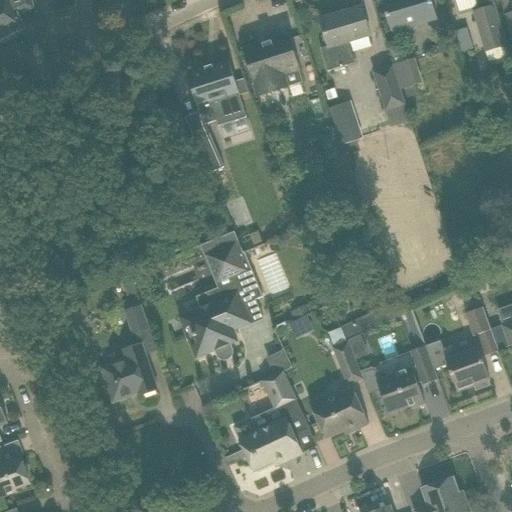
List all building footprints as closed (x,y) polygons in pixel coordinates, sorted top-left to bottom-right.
[(19,15),(34,7),(32,0),(0,0),(0,40),(25,29),(19,15)] [(417,26),(438,20),(431,0),(383,0),(382,0),(392,34),(401,31),(402,35),(419,30),(417,26)] [(473,0),(476,9),(471,11),(484,53),(507,46),(493,0),(473,0)] [(329,47),(321,50),(328,71),(354,63),(348,44),(371,36),(361,6),(320,20),(329,47)] [(454,32),(461,52),(474,48),(467,28),(454,32)] [(244,53),(259,98),(303,84),(288,38),(244,53)] [(395,39),(386,42),(391,58),(401,55),(395,39)] [(246,117),(238,93),(239,93),(229,61),(187,75),(197,107),(203,125),(217,121),(218,126),(246,117)] [(393,65),(401,89),(414,85),(407,61),(393,65)] [(371,71),(384,112),(405,105),(392,65),(371,71)] [(511,72),(503,78),(507,86),(509,85),(511,89),(511,72)] [(487,99),(486,98),(497,94),(491,78),(470,84),(479,111),(491,108),(488,99),(487,99)] [(320,140),(327,159),(342,154),(332,127),(324,130),(326,138),(320,140)] [(224,167),(210,134),(195,140),(209,174),(224,167)] [(350,176),(341,179),(343,187),(353,183),(350,176)] [(273,229),(289,223),(271,178),(255,184),(273,229)] [(425,222),(425,245),(446,245),(446,222),(425,222)] [(1,229),(0,228),(0,250),(8,248),(4,227),(1,229)] [(231,344),(238,341),(233,331),(251,323),(244,305),(262,297),(243,252),(242,252),(234,232),(200,246),(217,288),(195,297),(198,306),(178,315),(196,359),(214,351),(216,356),(217,356),(218,358),(222,360),(223,358),(230,355),(232,356),(233,352),(232,349),(233,349),(231,344)] [(123,282),(127,297),(136,294),(132,279),(123,282)] [(393,302),(340,327),(346,342),(348,341),(399,316),(393,302)] [(305,304),(291,311),(295,320),(309,313),(305,304)] [(123,311),(131,335),(149,329),(141,305),(123,311)] [(472,337),(491,330),(482,307),(464,314),(472,337)] [(363,379),(368,393),(379,389),(388,414),(417,403),(418,406),(424,404),(417,384),(421,382),(422,386),(438,380),(434,369),(426,346),(421,334),(420,334),(411,310),(404,313),(417,348),(409,351),(414,367),(411,368),(411,367),(379,378),(376,369),(372,367),(360,372),(363,379)] [(491,330),(498,350),(511,345),(511,320),(501,324),(502,326),(491,330)] [(347,386),(363,379),(360,372),(348,341),(346,342),(340,327),(328,333),(333,346),(331,347),(347,386)] [(440,341),(426,346),(434,369),(447,364),(457,392),(474,386),(476,390),(490,385),(488,381),(489,380),(481,357),(477,347),(457,355),(453,345),(443,349),(440,341)] [(125,359),(101,368),(107,385),(103,386),(108,399),(111,398),(113,402),(137,394),(138,397),(157,390),(142,344),(122,350),(125,359)] [(309,402),(317,420),(326,439),(349,428),(352,432),(369,424),(352,388),(329,398),(327,394),(309,402)] [(246,456),(254,472),(283,458),(285,462),(303,454),(294,435),(309,428),(298,404),(282,411),(286,418),(256,432),(250,420),(234,427),(240,440),(239,440),(243,450),(246,456)] [(246,456),(243,450),(225,458),(228,465),(246,456)] [(0,497),(16,492),(15,489),(30,484),(29,480),(31,479),(27,468),(25,469),(21,459),(4,465),(0,453),(0,497)] [(464,511),(469,511),(462,492),(458,494),(453,479),(422,489),(428,506),(414,511),(413,511),(464,511)]
